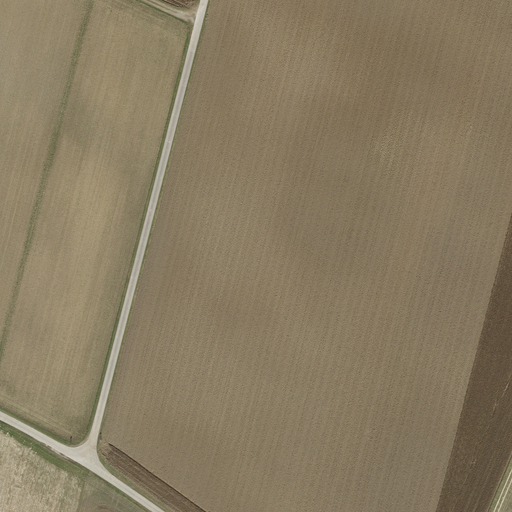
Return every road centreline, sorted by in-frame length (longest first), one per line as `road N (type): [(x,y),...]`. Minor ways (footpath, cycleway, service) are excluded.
road 1 (track): [(208,0),(87,462)]
road 2 (unclassified): [(0,416),(159,511)]
